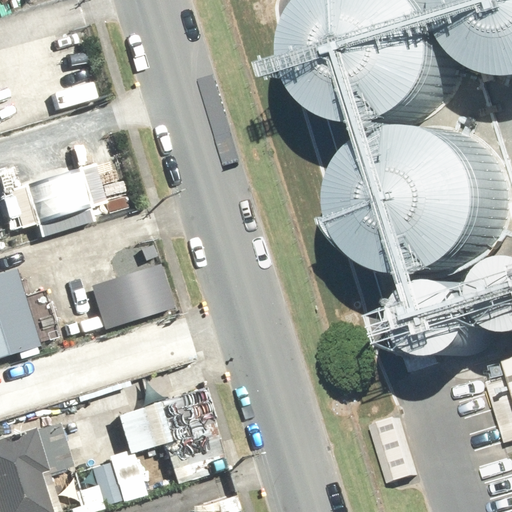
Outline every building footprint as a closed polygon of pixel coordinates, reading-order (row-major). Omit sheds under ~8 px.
[(477,63),(476,40),(467,19),(453,1),(450,0),(362,0),(349,14),(338,36),(336,60),(342,83),(355,103),(373,116),(395,124),(417,124),(439,117),(457,103),(470,85),(477,63)] [(511,0),(481,0),(479,21),(485,44),(498,64),(511,74),(511,0)] [(511,231),(511,183),(507,171),(493,154),(473,142),(451,137),(427,139),(405,150),(389,167),(378,188),(376,212),(382,235),(395,255),(413,269),(435,276),(457,277),(479,269),(497,256),(510,237),(511,231)] [(107,245),(39,270),(59,327),(128,302),(107,245)] [(9,263),(0,266),(0,357),(36,346),(9,263)] [(511,277),(500,275),(487,276),(475,282),(466,291),(460,303),(459,317),(462,330),(469,341),(479,348),(491,353),(504,353),(511,349),(511,277)] [(207,385),(199,361),(140,380),(148,404),(207,385)] [(152,407),(124,415),(137,459),(165,451),(152,407)] [(38,433),(0,444),(0,511),(51,511),(41,477),(51,474),(38,433)] [(199,511),(236,511),(241,510),(235,496),(200,511),(199,511)]
